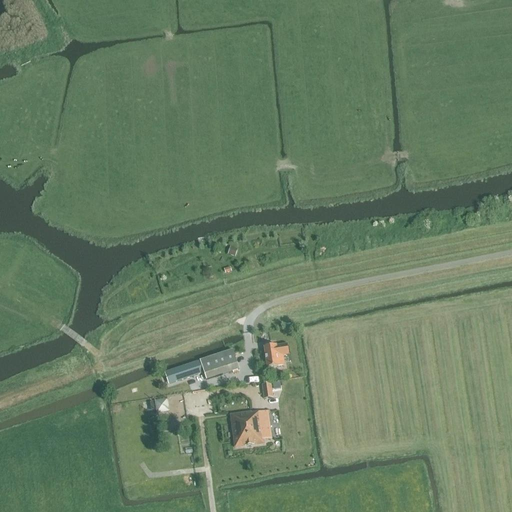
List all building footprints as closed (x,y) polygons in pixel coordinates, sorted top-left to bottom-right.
[(234,241),(232,249),(240,251),(242,243),(234,241)] [(264,348),(267,368),(285,366),(283,355),(289,355),(287,345),(276,346),(264,348)] [(170,371),(171,373),(161,376),(162,380),(160,382),(161,386),(173,382),(174,383),(204,373),(207,380),(239,370),(233,351),(200,361),(170,371)] [(263,393),(272,391),(271,384),(262,386),(263,393)] [(272,391),(263,393),(264,400),(273,399),(272,391)] [(167,398),(154,399),(156,412),(169,411),(167,398)] [(234,450),(245,448),(243,437),(248,436),(247,429),(259,427),(258,425),(257,425),(256,412),(230,416),(234,450)] [(272,439),(268,412),(259,413),(259,412),(256,412),(257,425),(258,425),(259,427),(247,429),(248,436),(243,437),(245,448),(264,446),(264,440),(272,439)]
